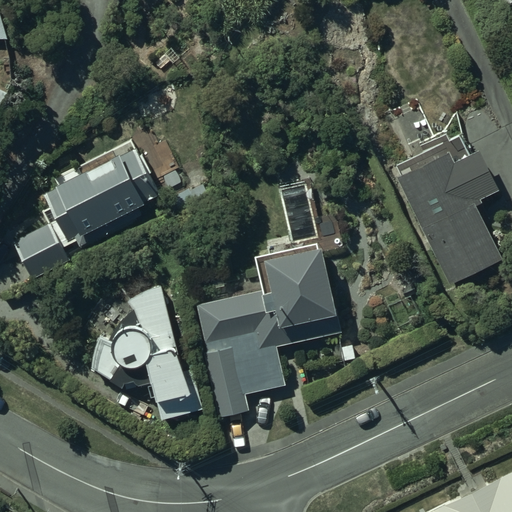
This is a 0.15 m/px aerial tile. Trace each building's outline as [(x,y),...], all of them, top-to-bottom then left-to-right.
[(0,113),(9,96),(0,91),(0,113)] [(157,199),(135,155),(113,166),(115,169),(86,184),(86,183),(84,184),(78,172),(56,184),(60,192),(46,199),(69,244),(79,239),(81,243),(79,244),(82,251),(140,221),(138,216),(144,213),(141,208),(157,199)] [(499,197),(481,160),(456,172),(450,160),(399,184),(450,289),(502,264),(476,211),(481,208),(480,206),(499,197)] [(69,265),(51,229),(15,247),(33,283),(69,265)] [(264,296),(199,310),(209,357),(206,358),(220,420),(249,414),(245,397),(285,388),(277,351),(342,336),(335,308),(334,308),(324,261),(320,262),(318,252),(258,266),(264,296)] [(188,377),(183,378),(162,293),(130,306),(135,315),(111,349),(102,342),(94,375),(124,395),(124,392),(136,390),(138,393),(152,392),(163,427),(203,414),(198,389),(190,390),(188,377)] [(511,511),(511,462),(414,511),(511,511)]
